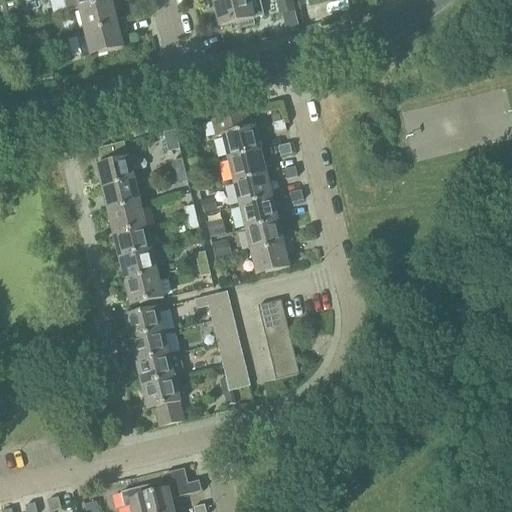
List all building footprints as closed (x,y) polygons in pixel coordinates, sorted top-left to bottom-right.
[(111,3),(110,0),(63,0),(67,14),(71,13),(78,12),(111,3)] [(117,27),(116,22),(113,12),(121,10),(118,0),(110,0),(111,3),(78,12),(71,13),(77,37),(84,35),(117,27)] [(227,0),(213,4),(219,28),(229,26),(231,33),(255,26),(253,20),(264,18),(260,0),(227,0)] [(275,0),(280,17),(296,13),(292,0),(275,0)] [(117,27),(84,35),(77,37),(76,37),(82,61),(123,51),(119,35),(127,33),(124,20),(116,22),(117,27)] [(42,76),(44,86),(54,83),(52,74),(42,76)] [(273,125),(275,135),(286,133),(284,123),(273,125)] [(228,161),(261,153),(255,129),(222,137),(228,161)] [(175,132),(163,135),(168,154),(180,151),(175,132)] [(96,168),(102,192),(134,184),(128,160),(124,144),(98,151),(102,167),(96,168)] [(278,149),(281,158),(291,155),(289,146),(278,149)] [(233,184),(266,176),(261,153),(228,161),(233,184)] [(172,163),(175,174),(185,172),(182,161),(172,163)] [(284,172),(286,181),(297,179),(295,170),(284,172)] [(188,183),(185,172),(175,174),(177,186),(188,183)] [(239,208),(272,200),(266,176),(233,184),(239,208)] [(107,216),(140,208),(134,184),(102,192),(107,215),(107,216)] [(301,192),(289,195),(292,205),(303,202),(301,192)] [(214,200),(202,203),(205,214),(216,211),(214,200)] [(277,219),(272,201),(272,200),(239,208),(245,232),(278,224),(277,219)] [(146,231),(140,208),(107,216),(113,239),(146,231)] [(184,210),(186,221),(196,219),(194,208),(184,210)] [(245,232),(251,255),(284,247),(283,242),(280,232),(288,230),(285,217),(277,219),(278,224),(245,232)] [(196,219),(186,221),(189,232),(199,230),(196,219)] [(119,263),(152,255),(146,231),(113,239),(119,262),(119,263)] [(284,247),(251,255),(257,279),(290,271),(286,255),(294,253),(291,240),(283,242),(284,247)] [(227,258),(224,243),(213,246),(217,261),(227,258)] [(195,256),(198,268),(208,266),(205,254),(195,256)] [(158,277),(152,255),(119,263),(125,286),(158,278),(158,277)] [(208,266),(198,268),(201,279),(210,277),(208,266)] [(131,309),(163,301),(158,278),(125,286),(131,309)] [(208,308),(209,311),(230,306),(227,294),(194,302),(196,311),(208,308)] [(261,320),(284,314),(281,303),(258,308),(261,320)] [(230,306),(209,311),(211,323),(233,317),(230,306)] [(157,312),(124,320),(130,343),(163,335),(157,312)] [(264,333),(287,328),(284,314),(261,320),(264,333)] [(236,329),(233,317),(211,323),(214,335),(236,329)] [(267,346),(290,340),(287,328),(264,333),(267,346)] [(239,341),(236,329),(214,335),(217,346),(239,341)] [(163,335),(130,343),(136,366),(136,367),(169,358),(163,335)] [(267,346),(270,358),(293,352),(290,340),(267,346)] [(217,346),(220,359),(242,353),(239,341),(217,346)] [(293,352),(270,358),(273,370),(296,365),(293,352)] [(242,353),(220,359),(223,370),(244,365),(242,353)] [(142,390),(175,382),(185,379),(180,355),(169,358),(136,367),(142,390)] [(247,377),(244,365),(223,370),(226,382),(247,377)] [(296,365),(273,370),(276,382),(299,376),(296,365)] [(250,388),(247,377),(226,382),(229,394),(250,388)] [(147,414),(155,412),(159,430),(184,424),(179,406),(181,406),(175,382),(142,390),(147,414)] [(174,511),(172,500),(190,495),(201,493),(199,484),(188,486),(163,492),(160,484),(119,494),(123,509),(130,508),(130,511),(174,511)] [(59,500),(49,502),(51,511),(58,511),(61,511),(59,500)]
